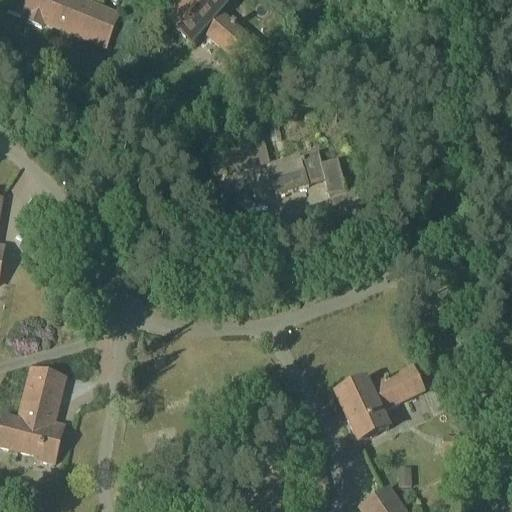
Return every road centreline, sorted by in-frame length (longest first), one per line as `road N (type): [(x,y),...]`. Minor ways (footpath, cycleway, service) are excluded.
road 1 (residential): [(505,511),(491,415),(408,259)]
road 2 (residential): [(126,325),(124,297),(94,233),(0,145)]
road 3 (residential): [(270,329),(341,467),(341,511)]
road 4 (residential): [(110,511),(103,474),(126,325)]
road 5 (residential): [(270,329),(372,290),(408,259)]
road 6 (residential): [(126,325),(270,329)]
road 7 (residential): [(0,368),(126,325)]
road 8 (residential): [(511,179),(490,186),(408,259)]
